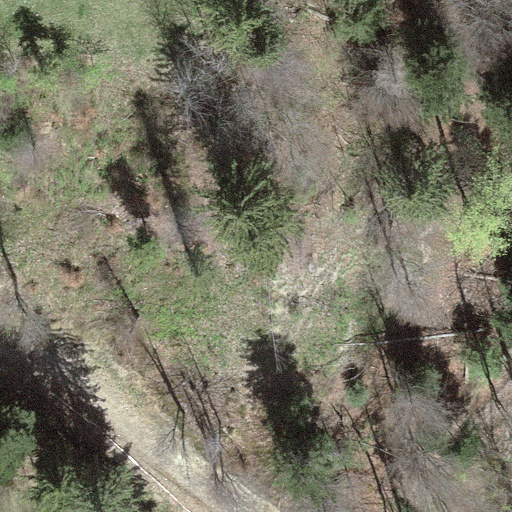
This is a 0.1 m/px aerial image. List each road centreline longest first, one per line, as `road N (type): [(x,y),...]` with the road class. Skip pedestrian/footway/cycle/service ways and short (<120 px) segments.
road 1 (track): [(0,349),(107,404),(224,511)]
road 2 (track): [(421,511),(454,446),(511,382)]
